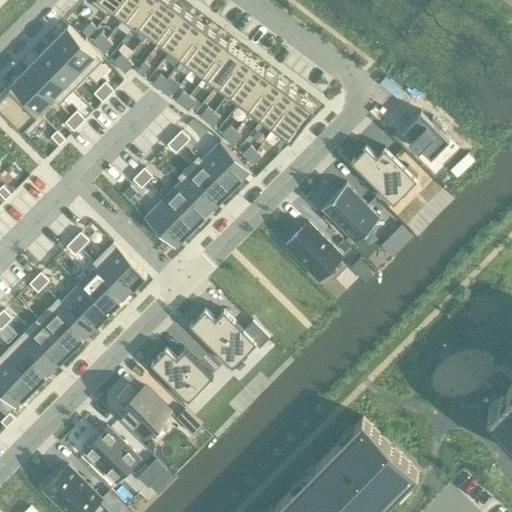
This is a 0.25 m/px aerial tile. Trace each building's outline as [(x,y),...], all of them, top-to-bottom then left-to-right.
[(92,0),(91,1),(108,14),(111,10),(110,10),(117,0),(92,0)] [(117,0),(110,10),(111,10),(122,18),(135,0),(117,0)] [(135,0),(122,18),(134,28),(135,26),(135,25),(153,0),(135,0)] [(153,0),(135,25),(135,26),(146,34),(171,0),(153,0)] [(173,0),(171,0),(146,34),(158,43),(184,8),(173,0)] [(184,8),(158,43),(169,51),(195,16),(184,8)] [(195,16),(169,51),(181,61),(184,57),(184,56),(207,25),(195,16)] [(91,22),(83,30),(89,36),(97,27),(91,22)] [(68,25),(53,40),(88,74),(103,59),(68,25)] [(207,25),(184,56),(184,57),(194,64),(195,65),(218,34),(207,25)] [(101,32),(93,41),(99,46),(107,38),(101,32)] [(194,64),(191,68),(204,77),(230,43),(218,34),(195,65),(194,64)] [(107,38),(99,46),(105,52),(113,43),(107,38)] [(53,40),(39,55),(73,89),(88,74),(53,40)] [(230,43),(204,77),(215,86),(241,51),(230,43)] [(241,51),(215,86),(227,95),(253,60),(241,51)] [(122,52),(114,61),(119,67),(128,58),(122,52)] [(39,55),(25,69),(56,100),(55,101),(58,104),(73,89),(39,55)] [(128,58),(119,67),(125,72),(134,64),(128,58)] [(253,60),(227,95),(238,103),(264,69),(253,60)] [(144,61),(136,71),(143,76),(150,66),(144,61)] [(25,69),(10,84),(41,114),(42,114),(55,101),(56,100),(25,69)] [(264,69),(238,103),(250,112),(276,77),(264,69)] [(160,73),(153,83),(159,88),(167,78),(160,73)] [(276,77),(250,112),(261,121),(287,86),(276,77)] [(167,78),(159,88),(166,93),(173,83),(167,78)] [(106,80),(100,86),(109,95),(114,89),(106,80)] [(10,84),(0,93),(0,103),(30,133),(46,117),(42,114),(41,114),(10,84)] [(100,86),(94,92),(103,100),(109,95),(100,86)] [(287,86),(261,121),(273,129),(299,95),(287,86)] [(183,91),(176,100),(182,105),(190,95),(183,91)] [(190,95),(182,105),(189,110),(196,100),(190,95)] [(299,95),(273,129),(289,142),(315,107),(299,95)] [(208,106),(200,116),(207,121),(214,111),(208,106)] [(77,109),(71,115),(80,124),(86,118),(77,109)] [(422,109),(403,128),(412,137),(410,139),(419,149),(422,146),(432,156),(450,138),(440,128),(443,125),(433,115),(430,118),(422,109)] [(214,111),(207,121),(213,126),(221,116),(214,111)] [(71,115),(66,121),(74,129),(80,124),(71,115)] [(230,124),(222,133),(228,139),(236,130),(230,124)] [(57,129),(51,135),(60,144),(66,138),(57,129)] [(182,129),(175,136),(183,145),(190,137),(182,129)] [(236,130),(228,139),(233,144),(242,136),(236,130)] [(175,136),(168,143),(176,152),(183,145),(175,136)] [(202,159),(201,160),(231,189),(251,170),(221,140),(202,159)] [(251,145),(242,153),(248,159),(257,150),(251,145)] [(367,145),(352,160),(394,202),(417,178),(415,175),(417,173),(408,165),(406,167),(385,147),(377,155),(367,145)] [(257,150),(248,159),(254,165),(262,156),(257,150)] [(198,156),(178,176),(182,179),(183,178),(213,208),(231,189),(201,160),(202,159),(198,156)] [(145,167),(139,173),(147,181),(153,175),(145,167)] [(139,173),(133,179),(142,187),(147,181),(139,173)] [(182,179),(164,197),(194,227),(213,208),(183,178),(182,179)] [(347,182),(321,208),(322,209),(322,208),(356,239),(355,240),(356,241),(381,215),(380,215),(379,215),(347,183),(348,182),(347,182)] [(3,184),(0,187),(0,192),(6,199),(12,193),(3,184)] [(164,197),(145,217),(175,246),(194,227),(164,197)] [(308,221),(285,244),(319,278),(327,270),(334,277),(347,264),(340,257),(342,254),(308,221)] [(81,231),(74,238),(83,246),(90,239),(81,231)] [(74,238),(67,245),(76,253),(83,246),(74,238)] [(114,241),(94,261),(97,265),(98,264),(128,294),(147,274),(114,241)] [(97,265),(79,283),(109,313),(128,294),(98,264),(97,265)] [(41,271),(35,277),(44,285),(50,279),(41,271)] [(35,277),(30,282),(38,291),(44,285),(35,277)] [(61,301),(61,302),(91,331),(109,313),(79,283),(61,301)] [(58,298),(39,317),(72,350),(91,331),(61,302),(61,301),(58,298)] [(206,307),(190,323),(233,366),(256,342),(260,346),(270,336),(253,319),(244,328),(224,309),(216,318),(206,307)] [(4,308),(0,312),(0,315),(7,322),(12,317),(4,308)] [(39,317),(20,336),(53,369),(72,350),(39,317)] [(20,336),(1,355),(35,388),(53,369),(20,336)] [(167,347),(151,362),(189,399),(212,376),(213,377),(214,376),(184,346),(183,347),(185,349),(177,357),(167,347)] [(1,355),(0,356),(0,391),(16,407),(35,388),(1,355)] [(511,382),(488,407),(511,430),(511,382)] [(129,385),(113,401),(145,433),(169,408),(146,386),(138,394),(129,385)] [(185,407),(176,416),(194,433),(203,425),(185,407)] [(10,411),(1,420),(7,426),(16,417),(10,411)] [(378,511),(400,491),(398,488),(408,478),(410,481),(419,471),(363,416),(354,425),(356,428),(347,438),(344,435),(316,464),(318,466),(297,488),(295,485),(275,506),(277,508),(272,511),(378,511)] [(107,424),(83,448),(116,481),(140,457),(107,424)] [(157,456),(138,475),(148,485),(167,466),(157,456)] [(68,463),(44,488),(68,511),(87,511),(102,497),(68,463)]
